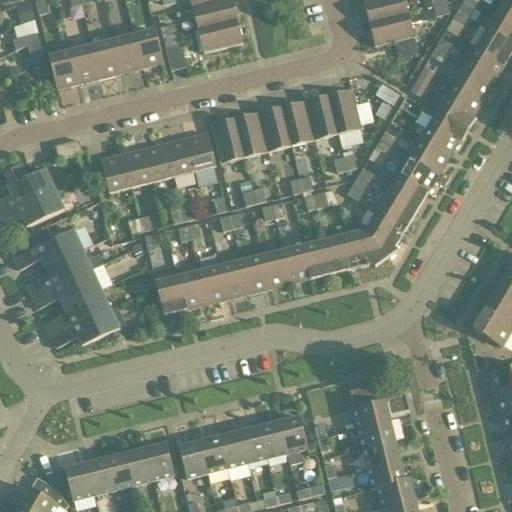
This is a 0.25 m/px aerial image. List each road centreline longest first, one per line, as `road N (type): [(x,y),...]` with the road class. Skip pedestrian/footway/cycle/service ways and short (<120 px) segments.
road 1 (residential): [(0,151),(328,69),(346,44),(334,0)]
road 2 (residential): [(41,402),(271,341),(336,347),(383,335),(409,315)]
road 3 (residential): [(409,315),(457,511)]
road 4 (residential): [(409,315),(511,144)]
